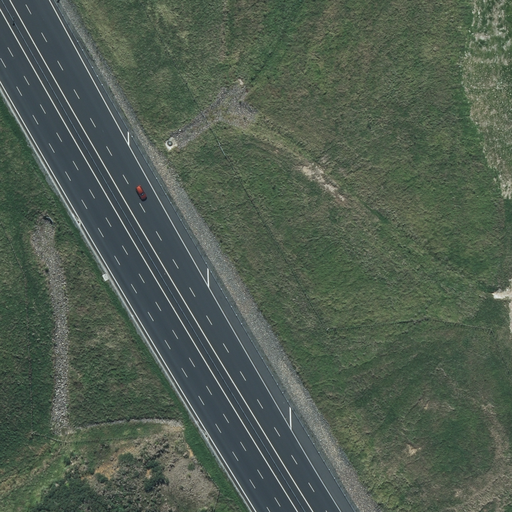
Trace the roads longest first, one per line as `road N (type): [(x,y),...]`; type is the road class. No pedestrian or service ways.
road 1 (motorway): [(30,0),(334,511)]
road 2 (motorway): [(281,511),(0,46)]
